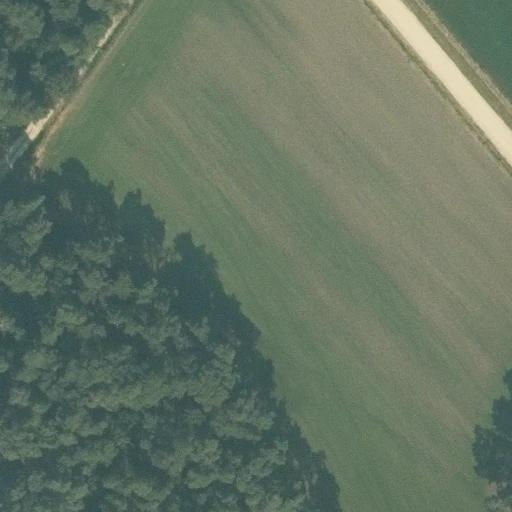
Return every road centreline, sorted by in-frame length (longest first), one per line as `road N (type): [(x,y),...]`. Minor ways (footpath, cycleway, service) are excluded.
road 1 (track): [(124,0),(0,173)]
road 2 (track): [(388,0),(511,145)]
